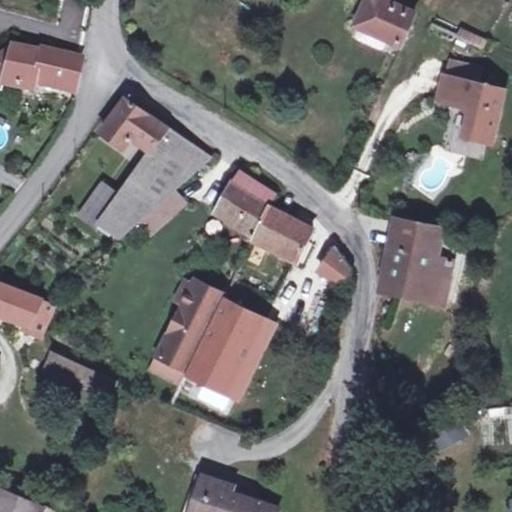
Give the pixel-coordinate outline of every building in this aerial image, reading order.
[(401,46),(415,15),(382,0),(368,0),(357,26),(359,27),(389,41),(401,46)] [(389,41),(359,27),(356,36),(357,40),(381,51),(385,49),(389,41)] [(461,27),(457,36),(483,50),(488,40),(461,27)] [(0,83),(34,90),(36,84),(75,93),(81,60),(42,50),(41,52),(20,48),(10,47),(0,53),(0,83)] [(480,61),(437,49),(432,69),(446,72),(438,101),(471,110),(461,150),(499,160),(511,111),(511,87),(476,78),(480,61)] [(178,190),(212,159),(127,100),(103,133),(125,150),(133,139),(152,153),(122,194),(101,225),(122,239),(138,225),(178,190)] [(256,236),(269,206),(277,194),(242,171),(234,183),(218,211),(256,236)] [(101,225),(122,194),(104,181),(79,217),(97,230),(101,225)] [(178,190),(138,225),(151,238),(190,204),(178,190)] [(256,236),(255,239),(300,261),(315,230),(269,206),(256,236)] [(397,218),(384,279),(429,287),(427,295),(446,299),(453,262),(438,257),(445,227),(397,218)] [(334,251),(320,271),(345,284),(351,273),(351,271),(350,266),(347,260),(334,251)] [(429,287),(384,279),(383,286),(427,295),(429,287)] [(0,315),(32,328),(30,332),(41,336),(54,306),(43,302),(44,300),(0,281),(0,315)] [(184,305),(194,286),(186,282),(177,302),(184,305)] [(221,300),(194,286),(184,305),(159,358),(185,371),(221,300)] [(190,375),(230,395),(267,321),(226,301),(190,375)] [(46,369),(110,398),(117,383),(53,354),(46,369)] [(185,371),(159,358),(152,370),(179,384),(185,371)] [(436,435),(444,450),(468,438),(461,422),(436,435)] [(191,511),(278,511),(280,510),(224,491),(226,484),(203,476),(191,511)] [(42,511),(45,505),(0,486),(0,511),(42,511)]
